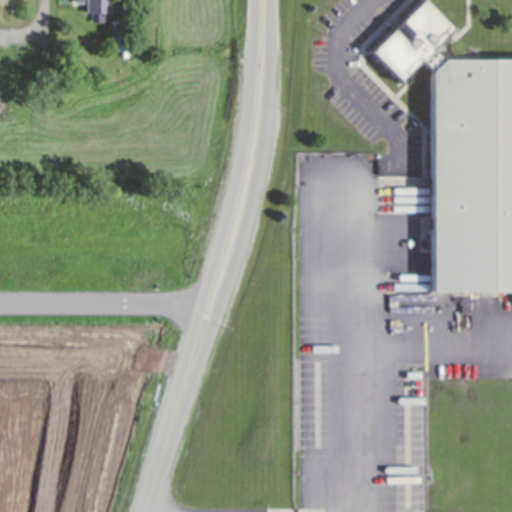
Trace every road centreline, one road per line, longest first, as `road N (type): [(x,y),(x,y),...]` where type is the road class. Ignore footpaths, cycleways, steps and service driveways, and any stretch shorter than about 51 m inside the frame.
road 1 (secondary): [(162,461),(228,287),(260,171),(272,0)]
road 2 (secondary): [(257,0),(246,139),(162,461)]
